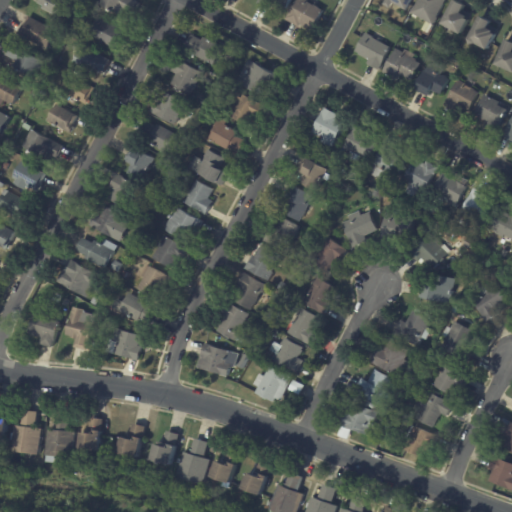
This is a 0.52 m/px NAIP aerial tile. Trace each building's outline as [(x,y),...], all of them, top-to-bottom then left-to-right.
[(71,2),(63,15),(40,3),(41,0),(69,0),(71,1),(71,2)] [(142,5),(137,15),(127,11),(125,15),(101,4),(103,0),(135,0),(143,4),(142,5)] [(270,10),(261,5),(263,0),(295,0),(290,11),(277,4),(273,12),(270,10)] [(303,26),(289,20),(292,14),(293,15),(299,0),(311,0),(310,1),(317,5),(317,4),(323,7),(323,8),(327,10),(317,30),(304,24),(303,26)] [(415,0),(411,10),(396,3),(394,9),(388,6),(390,0),(415,0)] [(449,0),(432,34),(425,30),(429,21),(414,13),(420,0),(449,0)] [(459,0),(469,5),(464,13),(472,17),(471,20),(472,20),(465,34),(445,23),(458,0),(459,0)] [(38,43),(20,33),(25,25),(26,25),(32,16),(61,32),(51,50),(38,43)] [(127,35),(120,49),(93,35),(102,17),(129,31),(127,35)] [(484,17),(494,23),(491,29),(496,33),(496,34),(499,36),(491,51),(477,44),(473,46),(471,40),(483,17),(484,17)] [(374,37),(395,48),(383,70),(371,63),(373,59),(369,57),(368,58),(362,55),(362,53),(358,51),(368,33),(374,37)] [(207,37),(228,48),(218,66),(197,55),(199,52),(188,47),(194,35),(205,40),(207,37)] [(510,40),(511,41),(511,70),(499,66),(509,40),(510,40)] [(112,62),(106,72),(95,66),(93,71),(76,62),(81,52),(74,48),(78,41),(113,61),(112,62)] [(16,65),(18,61),(8,55),(13,44),(47,61),(38,78),(16,67),(16,65)] [(406,52),(425,62),(415,81),(402,74),(399,79),(386,72),(398,48),(406,52)] [(173,84),(178,75),(173,72),(180,60),(205,74),(193,95),(173,84)] [(429,93),(418,88),(431,60),(443,65),(439,73),(450,78),(444,93),(435,88),(432,95),(429,93)] [(271,70),(283,76),(277,88),(265,82),(263,85),(266,86),(262,94),(240,83),(251,61),(271,70)] [(7,101),(1,98),(0,99),(0,75),(17,85),(18,84),(25,88),(16,106),(7,101)] [(96,89),(91,99),(93,100),(90,105),(77,99),(73,107),(58,100),(71,75),(96,88),(96,89)] [(464,106),(461,105),(459,109),(448,103),(460,79),(482,91),(473,110),(464,106)] [(186,116),(186,117),(182,114),(181,117),(178,125),(152,112),(163,91),(192,105),(186,116)] [(268,108),(262,120),(256,116),(251,126),(234,117),(245,94),(269,106),(268,108)] [(496,132),(486,126),(489,121),(477,114),(487,95),(502,103),(501,105),(511,111),(500,134),(496,132)] [(203,104),(205,99),(213,102),(211,108),(203,104)] [(80,119),(73,133),(50,121),(58,104),(81,116),(80,119)] [(198,111),(201,106),(208,110),(205,115),(198,111)] [(336,111),(341,114),(338,119),(348,124),(337,148),(324,141),(326,137),(323,136),(323,137),(315,133),(327,108),(336,111)] [(0,110),(13,118),(3,136),(0,134),(0,110)] [(241,133),(239,135),(250,141),(243,153),(234,149),(233,150),(212,140),(219,126),(217,126),(222,117),(229,121),(227,125),(241,132),(241,133)] [(160,124),(180,135),(170,154),(150,143),(153,137),(143,131),(148,121),(158,127),(160,124)] [(359,124),(370,130),(367,136),(381,143),(373,161),(363,156),(361,161),(352,157),(354,152),(346,148),(358,124),(359,124)] [(67,148),(62,159),(50,153),(48,157),(25,146),(33,129),(68,147),(67,148)] [(389,140),(400,146),(397,153),(410,160),(401,177),(389,171),(384,180),(371,173),(388,139),(389,140)] [(157,158),(147,180),(132,173),(130,170),(133,165),(134,166),(135,163),(128,160),(131,154),(136,156),(138,151),(139,152),(140,150),(157,158)] [(231,176),(226,186),(198,172),(210,150),(227,159),(222,169),(232,174),(231,176)] [(327,173),(317,191),(302,183),(304,180),(302,179),(304,177),(306,174),(299,170),(307,156),(321,164),(321,165),(329,169),(327,173)] [(427,164),(429,161),(441,168),(428,192),(406,180),(418,159),(427,164)] [(8,171),(3,168),(6,161),(11,165),(8,171)] [(48,177),(43,186),(45,187),(42,193),(31,186),(28,190),(17,184),(19,180),(16,178),(24,162),(49,175),(48,177)] [(112,188),(120,174),(125,176),(125,177),(138,184),(127,206),(113,199),(117,190),(112,188)] [(451,177),(470,187),(461,202),(437,189),(445,174),(451,177)] [(213,209),(210,215),(199,209),(200,209),(183,200),(189,188),(194,190),(199,180),(217,189),(212,199),(217,202),(213,209)] [(313,205),(304,223),(285,212),(292,200),(287,196),(294,184),(318,197),(313,205)] [(31,206),(25,217),(19,214),(17,216),(0,206),(0,199),(7,188),(33,203),(31,206)] [(478,188),(490,195),(488,198),(499,204),(487,226),(475,220),(471,227),(460,222),(478,188)] [(125,222),(117,238),(93,226),(98,214),(103,216),(108,206),(128,216),(125,222)] [(205,224),(200,233),(190,228),(184,238),(167,229),(179,207),(207,221),(205,224)] [(511,236),(509,235),(507,237),(493,230),(503,210),(511,214),(511,236)] [(369,242),(354,248),(343,223),(350,220),(348,216),(359,211),(361,215),(364,214),(371,211),(379,230),(366,236),(369,242)] [(396,242),(384,241),(386,214),(414,216),(414,227),(397,226),(397,242),(396,242)] [(303,227),(289,252),(274,244),(274,245),(266,241),(274,227),(279,230),(285,217),(303,227)] [(19,235),(10,251),(0,245),(0,221),(20,233),(19,235)] [(419,261),(411,253),(428,234),(435,241),(438,238),(446,246),(444,248),(451,254),(437,270),(424,259),(421,262),(419,261)] [(192,251),(187,260),(182,257),(177,268),(157,258),(168,236),(188,246),(187,248),(192,251)] [(348,253),(345,259),(342,256),(330,273),(312,260),(329,236),(350,251),(348,253)] [(88,259),(89,257),(78,251),(85,238),(96,243),(97,241),(103,244),(105,239),(120,246),(109,269),(88,259)] [(472,248),(474,243),(482,249),(480,253),(472,248)] [(272,282),(247,269),(255,255),(257,256),(260,252),(258,252),(261,247),(262,248),(264,244),(286,256),(272,282)] [(134,252),(137,246),(142,249),(139,254),(134,252)] [(506,249),(511,252),(507,258),(502,255),(506,249)] [(96,274),(83,296),(59,282),(69,265),(71,265),(74,260),(96,273),(96,274)] [(123,273),(114,268),(118,260),(127,265),(123,273)] [(175,281),(169,294),(166,292),(161,302),(140,292),(152,269),(175,281)] [(261,297),(254,311),(236,301),(242,289),(238,287),(244,273),(268,285),(263,294),(262,294),(261,297)] [(458,279),(452,304),(423,297),(426,284),(437,286),(439,275),(458,279)] [(334,306),(329,316),(304,302),(309,293),(310,293),(320,277),(337,286),(330,299),(336,302),(334,306)] [(124,295),(113,288),(118,280),(129,287),(124,295)] [(279,288),(283,281),(291,285),(287,292),(279,288)] [(499,317),(490,323),(474,300),(481,295),(477,289),(486,284),(490,290),(499,284),(510,301),(498,309),(502,315),(499,317)] [(159,314),(153,325),(144,320),(142,323),(121,312),(130,294),(151,305),(150,308),(160,313),(159,314)] [(461,299),(465,295),(471,303),(467,307),(461,299)] [(98,305),(93,302),(96,297),(101,300),(98,305)] [(239,341),(220,332),(228,317),(224,314),(230,303),(253,314),(239,341)] [(85,315),(84,321),(98,323),(91,350),(77,347),(79,339),(74,338),(74,337),(68,335),(74,307),(86,309),(85,315)] [(320,336),(315,346),(291,334),(303,309),(321,317),(314,331),(321,335),(320,336)] [(429,330),(421,347),(397,334),(404,320),(409,323),(416,311),(417,312),(419,309),(433,316),(431,319),(434,321),(429,330)] [(56,348),(43,344),(45,338),(31,334),(37,313),(52,317),(51,319),(63,323),(56,348)] [(472,351),(467,360),(444,347),(449,338),(444,335),(449,326),(452,328),(456,321),(476,332),(468,346),(473,349),(472,351)] [(143,346),(146,347),(143,361),(137,360),(137,359),(110,353),(112,342),(115,343),(118,330),(144,336),(142,346),(143,346)] [(306,363),(301,374),(274,360),(283,342),(284,342),(287,337),(306,347),(301,358),(307,361),(306,363)] [(399,376),(372,362),(379,349),(383,352),(384,349),(385,350),(388,344),(390,344),(392,340),(411,350),(407,360),(411,362),(406,372),(402,370),(399,376)] [(233,352),(229,364),(235,366),(232,378),(201,368),(208,344),(233,352)] [(470,379),(465,388),(460,386),(455,396),(435,385),(440,375),(441,376),(444,371),(442,370),(445,363),(471,376),(470,379)] [(261,387),(272,366),(296,378),(284,401),(280,399),(279,402),(271,399),(270,400),(264,397),(265,396),(258,393),(261,387)] [(382,405),(356,393),(362,378),(371,382),(376,370),(395,378),(382,405)] [(401,382),(407,385),(410,378),(415,380),(409,394),(398,389),(401,382)] [(307,386),(303,395),(291,390),(296,380),(307,386)] [(455,407),(449,419),(443,415),(436,430),(417,419),(421,411),(416,408),(422,398),(426,400),(430,393),(456,407),(455,407)] [(377,410),(382,412),(379,425),(374,423),(371,435),(355,430),(352,440),(342,436),(352,403),(377,410)] [(0,406),(12,408),(10,421),(11,421),(8,441),(0,439),(0,406)] [(27,411),(41,413),(39,429),(46,430),(42,456),(14,452),(18,426),(24,427),(27,411)] [(60,415),(74,415),(73,432),(79,433),(78,459),(49,456),(51,430),(59,431),(59,415),(60,415)] [(92,418),(104,420),(103,432),(105,432),(105,436),(115,438),(113,454),(83,451),(85,433),(89,434),(91,418),(92,418)] [(136,423),(148,427),(145,439),(147,439),(142,459),(121,453),(126,437),(131,439),(135,423),(136,423)] [(441,439),(437,451),(433,449),(428,460),(406,451),(411,439),(403,436),(408,424),(442,438),(441,439)] [(170,431),(181,434),(178,446),(180,446),(174,466),(155,460),(159,445),(164,446),(168,431),(170,431)] [(197,440),(211,443),(206,459),(213,461),(206,486),(179,479),(187,453),(193,454),(197,439),(197,440)] [(230,449),(242,453),(238,465),(240,465),(233,485),(214,478),(219,462),(224,463),(229,449),(230,449)] [(511,463),(511,488),(494,483),(497,472),(493,470),(496,459),(511,463)] [(263,462),(272,465),(269,476),(270,477),(264,496),(245,490),(250,473),(256,475),(260,461),(263,462)] [(293,474),(307,478),(301,493),(304,495),(298,511),(273,511),(271,511),(280,485),(287,488),(292,473),(293,474)] [(325,485),(339,490),(333,505),(340,507),(338,511),(308,511),(314,498),(319,500),(325,485)] [(356,496),(370,501),(365,511),(342,511),(344,509),(351,511),(356,496)]
